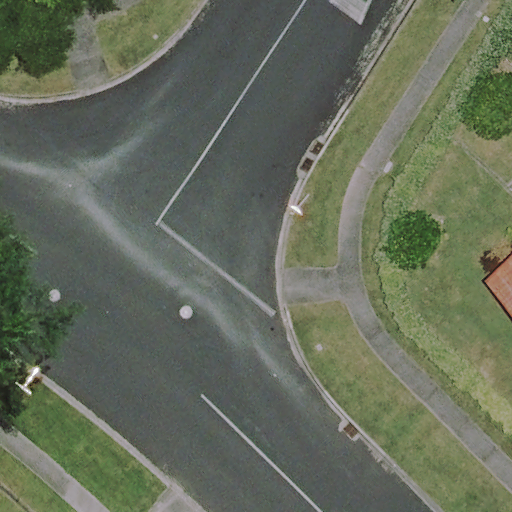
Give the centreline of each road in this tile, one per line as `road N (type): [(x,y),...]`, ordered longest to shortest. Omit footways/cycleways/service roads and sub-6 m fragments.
road 1 (residential): [(309,0),(104,299)]
road 2 (residential): [(314,511),(104,299)]
road 3 (residential): [(104,299),(0,228)]
